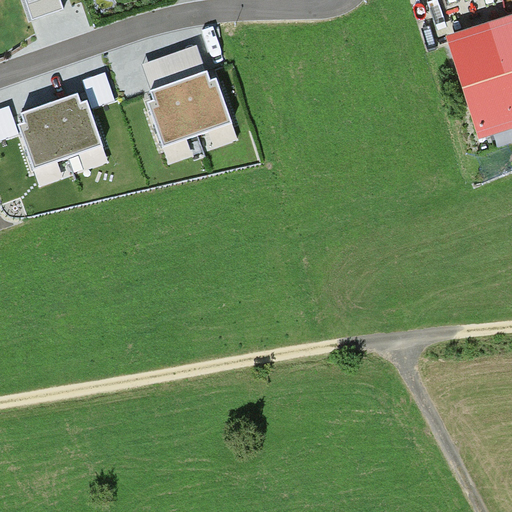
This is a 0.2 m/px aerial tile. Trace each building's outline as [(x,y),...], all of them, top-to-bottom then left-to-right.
[(27,0),(34,17),(63,6),(60,0),(27,0)] [(511,125),(511,19),(448,40),(479,136),(511,125)] [(143,64),(152,91),(206,72),(197,46),(143,64)] [(206,72),(152,91),(155,100),(150,102),(165,145),(231,122),(216,80),(210,82),(206,72)] [(105,73),(84,80),(94,107),(115,99),(105,73)] [(25,122),(20,124),(34,166),(101,142),(86,101),(80,103),(77,94),(22,114),(25,122)] [(9,106),(0,109),(0,139),(18,134),(9,106)]
